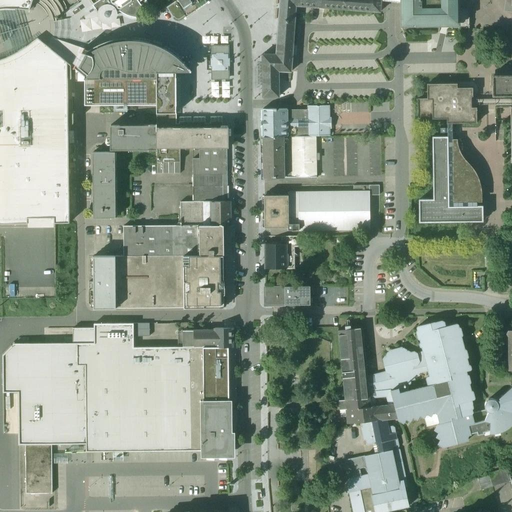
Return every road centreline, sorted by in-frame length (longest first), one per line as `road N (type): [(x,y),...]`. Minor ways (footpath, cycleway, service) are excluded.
road 1 (unclassified): [(246,315),(82,320),(79,119)]
road 2 (unclassified): [(246,315),(246,54),(224,0)]
road 3 (residential): [(390,27),(398,56),(402,245)]
road 4 (unclassified): [(248,511),(246,315)]
road 5 (residential): [(511,306),(422,295),(404,272),(402,245)]
